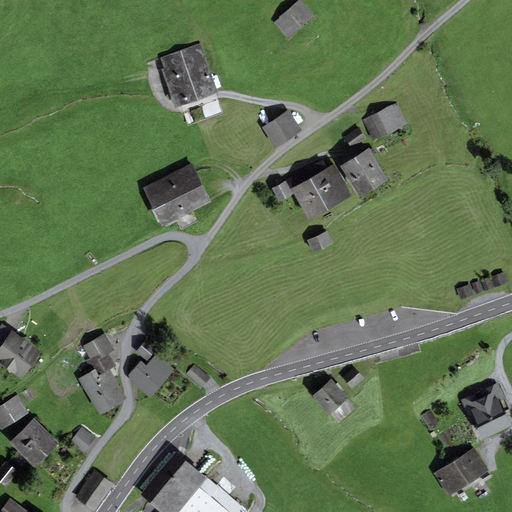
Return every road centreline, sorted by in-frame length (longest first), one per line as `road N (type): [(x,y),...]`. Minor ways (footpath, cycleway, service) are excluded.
road 1 (unclassified): [(0,314),(163,237),(180,236),(194,248),(191,265),(140,316),(123,368),(124,411),(71,488),(70,511)]
road 2 (secondary): [(511,303),(221,395),(159,443),(106,511)]
